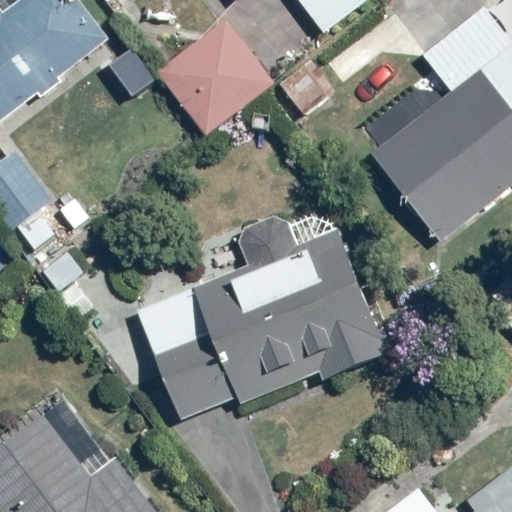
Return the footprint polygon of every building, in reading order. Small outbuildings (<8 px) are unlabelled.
[(0,126),(113,42),(82,0),(27,0),(4,18),(0,12),(0,126)] [(180,106),(205,137),(274,83),(226,20),(156,74),(165,86),(150,98),(165,117),(180,106)] [(511,48),(373,157),(437,249),(511,192),(511,48)] [(327,103),(301,69),(279,86),(305,120),(327,103)] [(49,201),(13,151),(0,160),(0,224),(6,233),(49,201)] [(141,312),(183,423),(238,403),(241,411),(324,377),(327,390),(401,357),(346,232),(299,252),(290,222),(277,219),(250,228),(245,239),(253,267),(141,312)] [(511,398),(511,378),(503,386),(511,398)] [(49,417),(0,451),(0,511),(160,511),(121,462),(97,480),(49,417)] [(438,511),(420,491),(393,511),(511,511),(511,472),(470,504),(474,511),(438,511)]
